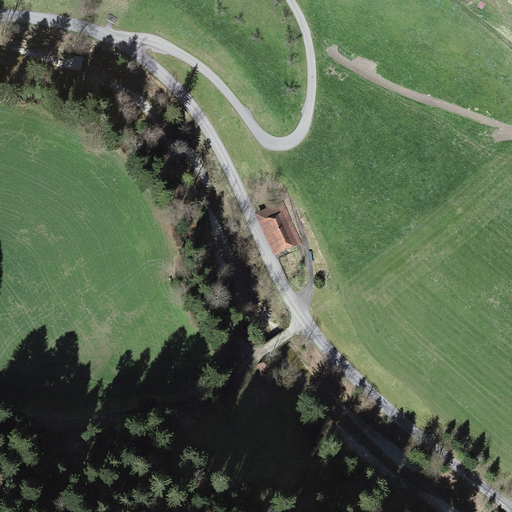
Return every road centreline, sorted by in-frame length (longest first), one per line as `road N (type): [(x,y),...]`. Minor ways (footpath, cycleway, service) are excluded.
road 1 (unclassified): [(0,15),(89,29),(170,82),(211,134),(282,284),(320,341),(361,385),(511,508)]
road 2 (track): [(306,320),(196,402),(37,432),(0,458)]
